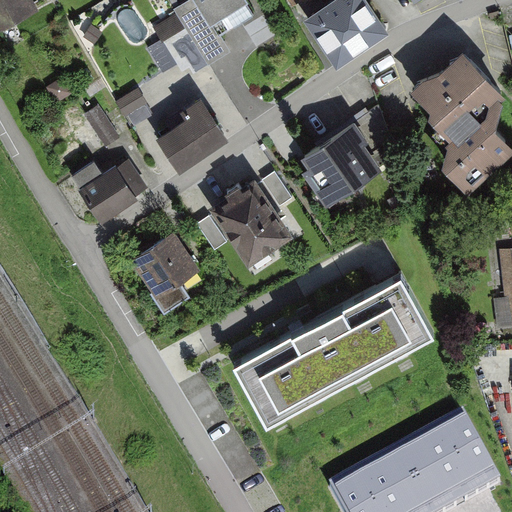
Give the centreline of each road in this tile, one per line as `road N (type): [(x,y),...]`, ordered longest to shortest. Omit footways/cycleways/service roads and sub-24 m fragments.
road 1 (residential): [(81,250),(366,55),(416,27),(495,0)]
road 2 (residential): [(81,250),(240,511)]
road 3 (residential): [(0,114),(81,250)]
